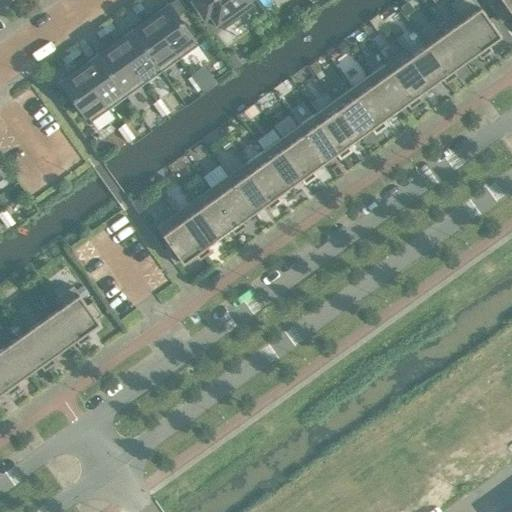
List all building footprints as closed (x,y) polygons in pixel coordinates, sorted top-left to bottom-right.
[(181,0),(174,0),(168,5),(177,17),(188,9),(181,0)] [(193,0),(204,16),(210,12),(222,30),(255,6),(250,0),(193,0)] [(474,0),(455,0),(450,4),(456,12),(486,54),(492,50),(488,44),(500,35),(489,19),(474,0)] [(511,0),(484,0),(489,5),(495,15),(500,11),(506,7),(511,13),(511,14),(511,0)] [(412,10),(408,3),(401,8),(406,14),(412,10)] [(193,34),(185,22),(182,24),(177,17),(168,5),(159,11),(157,8),(147,15),(179,59),(197,46),(190,36),(193,34)] [(456,12),(438,25),(443,33),(465,61),(476,53),(480,58),(486,54),(456,12)] [(179,59),(147,15),(138,21),(140,24),(132,30),(161,71),(179,59)] [(383,24),(377,16),(371,21),(377,29),(383,24)] [(161,71),(132,30),(124,36),(122,33),(112,40),(143,84),(161,71)] [(443,33),(426,45),(451,79),(457,75),(453,69),(465,61),(443,33)] [(143,84),(112,40),(103,47),(105,49),(97,55),(126,96),(143,84)] [(349,50),(344,42),(338,46),(343,54),(349,50)] [(426,45),(409,57),(429,86),(441,78),(445,83),(451,79),(426,45)] [(404,49),(386,62),(416,104),(422,100),(418,94),(429,86),(409,57),(404,49)] [(126,96),(97,55),(88,61),(86,58),(77,65),(108,109),(126,96)] [(386,62),(368,75),(394,111),(406,103),(410,109),(416,104),(386,62)] [(108,109),(77,65),(68,72),(70,75),(61,81),(90,122),(108,109)] [(199,80),(194,74),(188,78),(192,85),(199,80)] [(368,75),(351,87),(381,129),(387,125),(382,119),(394,111),(368,75)] [(204,87),(199,80),(192,85),(197,91),(204,87)] [(351,87),(333,100),(359,136),(371,128),(375,134),(381,129),(351,87)] [(164,105),(159,99),(153,103),(157,110),(164,105)] [(333,100),(315,112),(346,154),(351,150),(347,144),(359,136),(333,100)] [(168,112),(164,105),(157,110),(162,116),(168,112)] [(315,112),(298,125),(324,161),(336,153),(340,159),(346,154),(315,112)] [(128,130),(124,124),(117,128),(122,135),(128,130)] [(298,125),(280,137),(311,180),(316,175),(312,170),(324,161),(298,125)] [(133,137),(128,130),(122,135),(127,141),(133,137)] [(280,137),(263,150),(289,186),(301,178),(305,184),(311,180),(280,137)] [(263,150),(245,163),(275,205),(281,200),(277,195),(289,186),(263,150)] [(245,163),(227,175),(253,212),(265,203),(269,209),(275,205),(245,163)] [(227,175),(210,188),(240,230),(246,226),(242,220),(253,212),(227,175)] [(210,188),(192,200),(218,237),(230,228),(234,234),(240,230),(210,188)] [(145,206),(139,198),(132,203),(138,211),(145,206)] [(192,200),(175,213),(205,255),(210,251),(206,245),(218,237),(192,200)] [(9,216),(4,209),(0,212),(0,216),(2,220),(9,216)] [(175,213),(156,226),(170,245),(164,249),(174,263),(180,259),(182,262),(195,253),(199,259),(205,255),(175,213)] [(13,222),(9,216),(2,220),(7,227),(13,222)] [(102,315),(93,301),(87,305),(82,298),(76,290),(73,286),(54,299),(59,307),(85,341),(90,337),(86,331),(99,322),(96,319),(102,315)] [(82,286),(76,290),(82,298),(88,294),(82,286)] [(85,341),(59,307),(42,319),(63,348),(75,339),(79,345),(85,341)] [(63,348),(42,319),(25,332),(49,366),(55,362),(51,356),(63,348)] [(49,366),(25,332),(7,344),(28,373),(39,364),(44,370),(49,366)] [(28,373),(7,344),(0,349),(0,371),(14,391),(20,387),(16,381),(28,373)] [(14,391),(0,371),(0,392),(4,389),(9,395),(14,391)]
